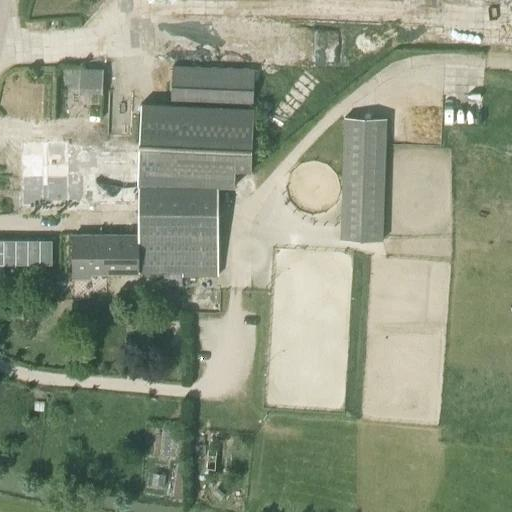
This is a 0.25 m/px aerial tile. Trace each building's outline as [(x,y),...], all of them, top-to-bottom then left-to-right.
[(171,105),(141,104),(138,185),(218,188),(218,185),(235,186),(236,168),(252,169),(253,107),(254,107),(254,69),(172,66),(171,105)] [(102,91),(103,68),(79,67),(78,89),(102,91)] [(345,118),(340,239),(382,240),(386,119),(345,118)] [(465,147),(466,126),(446,125),(445,146),(465,147)] [(65,144),(21,143),(21,178),(66,178),(67,178),(66,175),(136,174),(138,174),(138,147),(65,147),(65,144)] [(66,178),(21,178),(21,207),(67,206),(67,211),(94,211),(94,203),(139,203),(136,186),(136,174),(66,175),(66,178)] [(218,188),(136,186),(139,203),(138,235),(137,235),(137,257),(137,272),(170,273),(170,285),(181,285),(181,276),(218,276),(218,257),(218,188)] [(137,235),(73,235),(72,273),(73,273),(73,279),(89,279),(89,272),(137,272),(137,257),(137,235)] [(0,239),(0,276),(4,276),(4,264),(52,264),(52,240),(0,239)]
